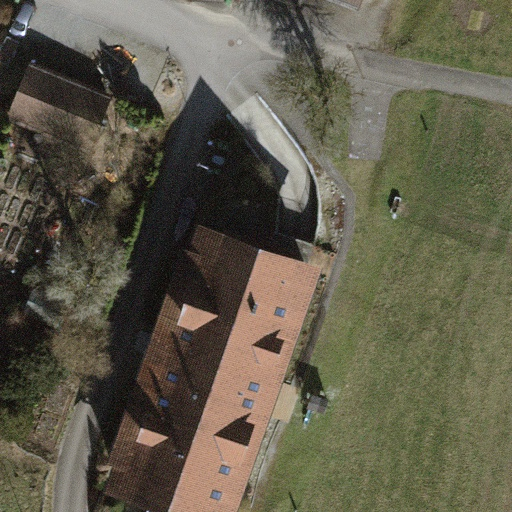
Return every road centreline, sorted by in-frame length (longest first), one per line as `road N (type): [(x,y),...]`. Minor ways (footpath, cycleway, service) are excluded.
road 1 (residential): [(228,31),(68,473),(65,511)]
road 2 (residential): [(228,31),(475,83)]
road 3 (residential): [(107,0),(228,31)]
